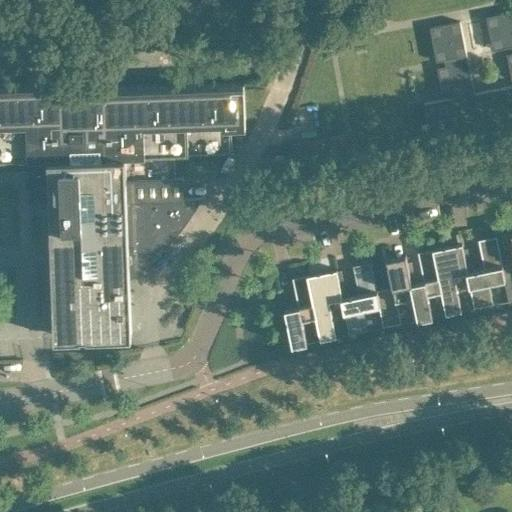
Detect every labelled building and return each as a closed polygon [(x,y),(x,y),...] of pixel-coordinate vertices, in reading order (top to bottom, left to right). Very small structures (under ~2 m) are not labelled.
[(466,54),(467,54),(460,21),(430,27),(436,60),(444,59),(445,65),(437,66),(442,93),(450,91),(451,97),(424,102),(431,137),(511,121),(511,10),(486,15),(491,39),(493,48),(503,47),(511,45),(511,51),(507,53),(511,79),(511,78),(511,85),(474,93),(466,54)] [(71,83),(0,85),(0,168),(28,168),(30,202),(50,202),(55,337),(132,334),(130,277),(129,267),(151,254),(148,250),(174,235),(175,236),(185,224),(194,211),(202,197),(183,197),(182,177),(175,177),(126,178),(125,154),(174,153),(232,150),(231,134),(246,133),(244,83),(100,89),(71,90),(71,83)] [(297,166),(295,156),(269,162),(271,173),(297,168),(297,166)] [(511,261),(503,263),(506,277),(504,278),(508,300),(511,299),(511,232),(511,234),(511,261)] [(504,278),(506,277),(503,263),(497,235),(478,239),(485,267),(468,270),(469,271),(467,272),(474,307),(493,303),(488,281),(504,278)] [(462,242),(432,248),(441,291),(446,313),(462,310),(454,274),(467,272),(469,271),(468,270),(462,242)] [(411,282),(414,296),(413,297),(418,319),(433,315),(428,293),(441,291),(432,248),(418,251),(424,279),(411,282)] [(397,300),(413,297),(414,296),(411,282),(405,254),(386,258),(392,286),(377,289),(380,303),(379,304),(383,326),(401,322),(397,300)] [(363,307),(379,304),(380,303),(377,289),(371,261),(353,265),(359,293),(342,296),(343,297),(342,297),(350,333),(368,329),(363,307)] [(308,274),(316,316),(321,339),(337,336),(329,300),(342,297),(343,297),(342,296),(337,268),(308,274)] [(303,319),(316,316),(308,274),(292,277),(298,305),(284,308),(293,345),(308,342),(303,319)]
